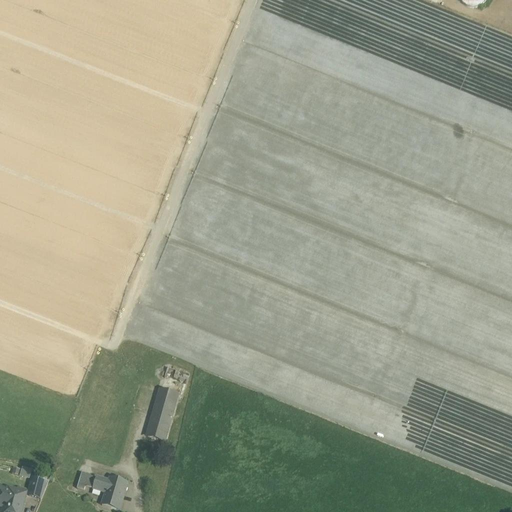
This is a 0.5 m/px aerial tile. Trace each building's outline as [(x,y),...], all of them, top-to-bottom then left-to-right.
[(161,391),(148,437),(164,442),(178,396),(161,391)] [(13,475),(31,478),(32,470),(14,467),(13,475)] [(89,476),(82,473),(77,489),(84,491),(86,487),(89,476)] [(128,483),(111,478),(109,482),(89,476),(86,487),(106,493),(102,506),(119,511),(128,483)] [(48,483),(34,479),(29,497),(41,500),(48,483)] [(21,511),(26,494),(9,489),(9,490),(0,487),(0,502),(5,504),(3,511),(21,511)]
